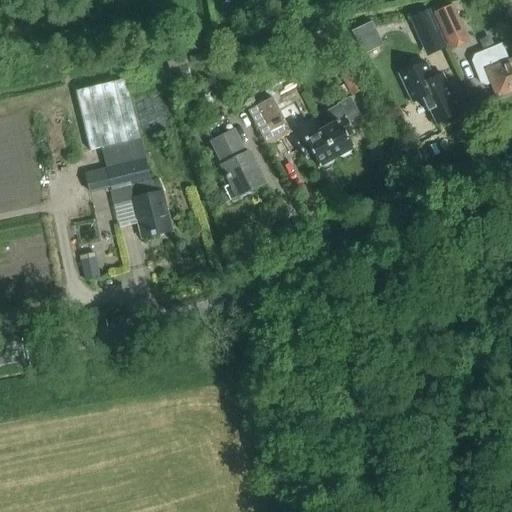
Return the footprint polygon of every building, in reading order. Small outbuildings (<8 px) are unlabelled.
[(435,11),(452,49),(471,41),(454,3),(435,11)] [(429,8),(409,17),(427,58),(447,49),(429,8)] [(322,31),(314,36),(302,43),(311,57),(312,60),(324,53),(332,48),(322,31)] [(511,63),(509,65),(502,46),(475,57),(472,63),(481,84),(486,86),(493,84),(498,96),(511,90),(511,63)] [(436,126),(458,115),(452,102),(454,101),(442,75),(433,80),(425,63),(399,76),(412,104),(421,100),(428,113),(430,112),(436,126)] [(186,65),(173,69),(177,82),(190,77),(186,65)] [(363,90),(353,72),(342,78),(351,97),(363,90)] [(90,152),(141,140),(126,81),(76,93),(90,152)] [(310,138),(300,120),(286,92),(249,112),(268,147),(292,134),(306,161),(313,157),(320,169),(337,160),(318,125),(317,125),(321,132),(310,138)] [(339,106),(339,107),(328,114),(330,118),(318,125),(337,160),(354,151),(348,139),(355,135),(349,123),(360,117),(351,100),(339,106)] [(203,129),(210,144),(222,167),(221,167),(231,186),(224,190),(230,203),(265,185),(248,153),(244,155),(225,117),(203,129)] [(114,208),(131,204),(134,215),(136,214),(142,240),(172,233),(162,193),(154,195),(146,161),(144,161),(139,141),(102,150),(112,193),(110,193),(114,208)] [(92,255),(78,258),(84,282),(98,279),(92,255)]
